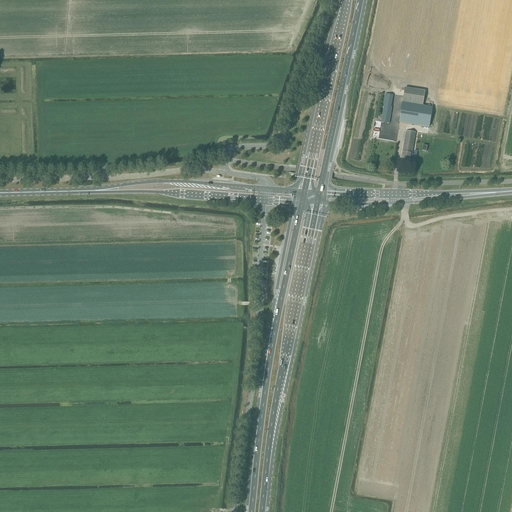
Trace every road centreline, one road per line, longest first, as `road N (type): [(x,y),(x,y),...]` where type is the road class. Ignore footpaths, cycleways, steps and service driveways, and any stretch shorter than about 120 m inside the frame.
road 1 (primary): [(301,202),(263,391),(249,511)]
road 2 (primary): [(263,511),(291,316),(317,203)]
road 3 (unclassified): [(0,180),(224,172)]
road 4 (unclassified): [(226,160),(236,147),(280,138),(330,0)]
road 5 (primary): [(319,192),(361,0)]
road 6 (primary): [(346,0),(304,191)]
road 7 (unclassified): [(258,317),(235,511)]
road 8 (secondary): [(267,189),(172,181),(97,190)]
road 9 (secondary): [(97,190),(266,200)]
